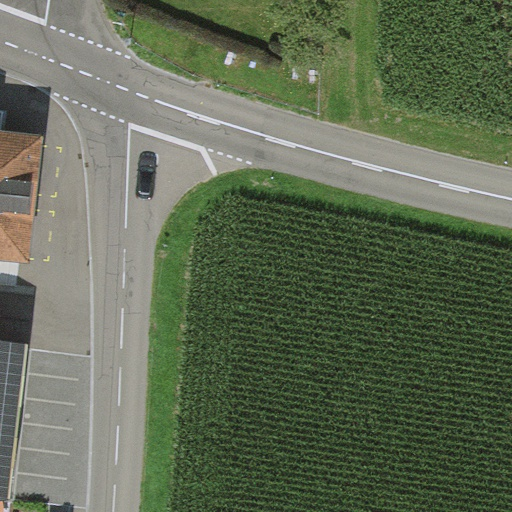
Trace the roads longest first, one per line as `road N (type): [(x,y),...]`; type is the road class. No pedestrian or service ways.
road 1 (tertiary): [(144,97),(133,126),(116,511)]
road 2 (tertiary): [(144,97),(260,137),(511,200)]
